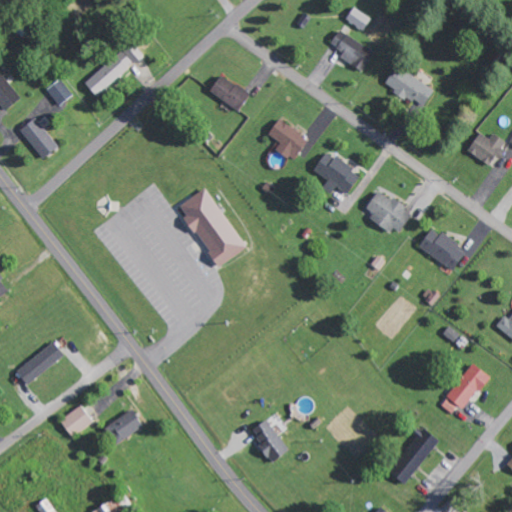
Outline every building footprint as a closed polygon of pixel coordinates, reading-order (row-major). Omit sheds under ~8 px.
[(371,18),(353,6),(345,19),(363,31),(371,18)] [(375,49),(338,30),(331,44),(343,50),(340,58),(364,70),(375,49)] [(85,85),(98,98),(141,53),(128,41),(85,85)] [(385,83),(423,108),(435,90),(396,65),(385,83)] [(0,107),(3,111),(20,98),(0,71),(0,107)] [(250,90),(217,76),(209,95),(241,109),(250,90)] [(59,106),(73,95),(60,78),(46,89),(59,106)] [(18,131),(43,158),(58,145),(33,117),(18,131)] [(293,161),(309,141),(279,118),(268,134),(280,143),(276,149),(293,161)] [(508,142),(492,134),(490,138),(478,132),(467,152),(494,167),(508,142)] [(360,173),(324,152),(313,171),(349,192),(360,173)] [(245,248),(206,187),(177,206),(216,267),(245,248)] [(399,235),(412,210),(391,199),(376,190),(367,208),(374,212),(370,219),(399,235)] [(418,247),(453,269),(464,253),(456,248),(458,244),(431,227),(418,247)] [(0,296),(9,289),(0,277),(0,296)] [(511,315),(509,319),(504,316),(496,326),(511,338),(511,315)] [(15,371),(25,384),(65,356),(55,342),(15,371)] [(488,376),(473,364),(440,405),(456,417),(488,376)] [(92,423),(82,406),(60,419),(70,436),(92,423)] [(144,428),(134,410),(104,426),(114,444),(144,428)] [(249,432),(273,462),(289,449),(266,419),(249,432)] [(409,485),(437,439),(419,428),(391,475),(409,485)]
